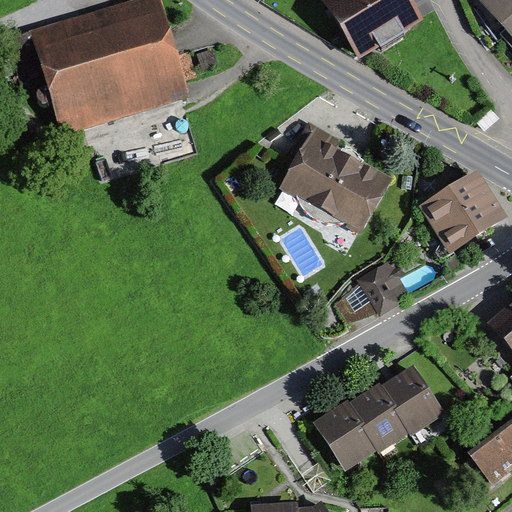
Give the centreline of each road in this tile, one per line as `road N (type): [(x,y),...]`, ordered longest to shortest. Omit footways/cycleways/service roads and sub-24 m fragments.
road 1 (residential): [(54,511),(511,260)]
road 2 (tertiary): [(216,0),(511,177)]
road 3 (residential): [(511,113),(444,0)]
